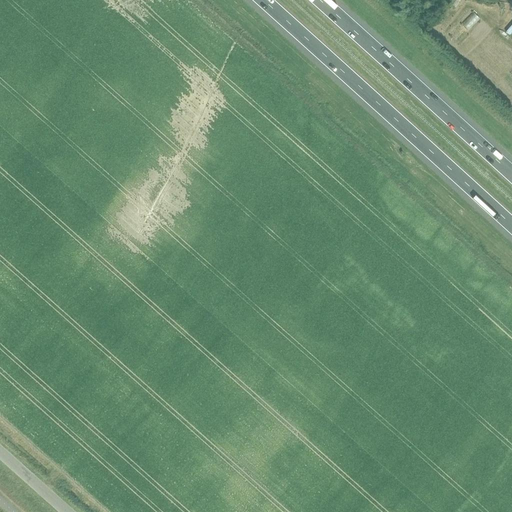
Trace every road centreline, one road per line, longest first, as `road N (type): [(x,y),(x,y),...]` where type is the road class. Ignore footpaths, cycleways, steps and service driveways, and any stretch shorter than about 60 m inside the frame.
road 1 (motorway): [(262,0),(511,226)]
road 2 (motorway): [(511,175),(318,0)]
